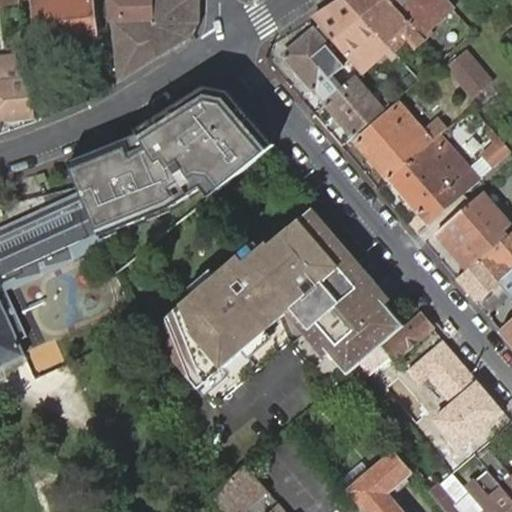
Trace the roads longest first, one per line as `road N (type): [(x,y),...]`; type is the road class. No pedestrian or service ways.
road 1 (residential): [(228,48),(511,380)]
road 2 (tertiary): [(0,161),(144,106),(228,48)]
